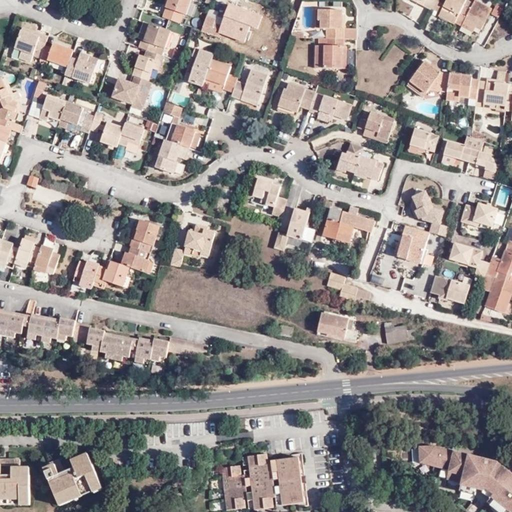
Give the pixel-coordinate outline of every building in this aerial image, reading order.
[(168,0),(163,17),(181,24),(184,15),(187,16),(192,0),(168,0)] [(423,6),(431,10),(432,9),(435,3),(436,0),(411,0),(417,3),(418,0),(421,0),(425,2),(423,6)] [(435,3),(432,9),(440,14),(447,0),(442,0),(440,5),(435,3)] [(439,16),(454,24),(455,23),(467,0),(447,0),(440,14),(439,16)] [(471,0),(467,0),(455,23),(474,33),(476,28),(481,31),(493,9),(476,0),(475,0),(475,2),(471,0)] [(496,4),(491,16),(499,20),(504,8),(496,4)] [(231,39),(247,44),(256,14),(228,6),(224,19),(235,22),(231,39)] [(427,28),(433,13),(418,7),(412,23),(427,28)] [(326,38),(345,39),(345,29),(343,29),(343,11),(319,10),(318,20),(321,20),(321,29),(326,29),(326,38)] [(202,31),(201,32),(219,38),(223,26),(215,23),(216,19),(207,16),(202,31)] [(147,50),(163,56),(172,32),(144,22),(140,33),(144,35),(146,36),(145,40),(142,39),(139,47),(147,50)] [(40,37),(41,34),(23,28),(22,30),(40,37)] [(41,59),(46,46),(49,37),(41,34),(40,37),(22,30),(13,56),(31,62),(33,56),(41,59)] [(326,38),(319,38),(319,46),(316,46),(315,69),(342,69),(343,58),(347,58),(347,46),(345,46),(345,39),(326,38)] [(72,58),(74,51),(54,44),(52,48),(46,46),(41,59),(40,61),(47,63),(48,60),(69,67),(71,60),(72,58)] [(197,59),(200,50),(195,48),(192,57),(197,59)] [(159,71),(164,56),(163,56),(147,50),(145,57),(141,55),(139,61),(134,76),(135,77),(149,81),(153,69),(159,71)] [(213,60),(215,55),(200,50),(197,59),(192,57),(187,72),(192,74),(190,82),(204,87),(206,80),(213,60)] [(69,67),(66,76),(90,84),(99,59),(91,57),(90,59),(81,56),(79,60),(78,62),(71,60),(69,67)] [(232,66),(213,60),(206,80),(225,86),(224,90),(233,93),(237,81),(239,77),(229,74),(232,66)] [(448,93),(450,74),(442,73),(425,61),(410,82),(426,94),(429,90),(448,93)] [(237,81),(233,93),(232,96),(241,100),(242,96),(259,102),(269,74),(252,69),(247,84),(237,81)] [(498,71),(497,80),(497,82),(504,84),(506,72),(498,71)] [(184,80),(190,82),(192,74),(187,72),(184,80)] [(448,93),(446,101),(460,102),(460,98),(477,100),(480,81),(473,80),(473,77),(450,74),(448,93)] [(143,108),(152,82),(149,81),(135,77),(133,84),(126,81),(124,86),(118,84),(113,98),(143,108)] [(477,100),(476,103),(484,104),(483,108),(506,111),(508,92),(510,84),(504,84),(497,82),(497,80),(487,79),(487,82),(480,81),(477,100)] [(206,80),(204,87),(223,93),(224,90),(225,86),(206,80)] [(41,104),(47,84),(40,81),(32,101),(41,104)] [(426,94),(410,82),(407,86),(423,98),(426,94)] [(301,107),(310,110),(316,93),(316,92),(289,83),(287,89),(285,89),(277,110),(297,117),(301,107)] [(155,86),(152,108),(162,110),(166,88),(155,86)] [(15,101),(21,98),(18,91),(13,94),(11,87),(8,88),(7,88),(10,95),(11,94),(15,101)] [(0,118),(3,119),(15,123),(18,112),(17,111),(21,98),(15,101),(11,94),(10,95),(7,88),(0,91),(0,100),(0,101),(4,108),(0,110),(0,118)] [(173,99),(188,104),(190,97),(175,93),(173,99)] [(316,93),(310,110),(319,113),(320,111),(332,115),(348,121),(353,106),(316,93)] [(49,118),(61,122),(68,102),(48,95),(40,120),(48,122),(49,118)] [(242,96),(241,100),(258,105),(259,102),(242,96)] [(61,122),(59,127),(66,129),(69,122),(79,125),(85,108),(68,102),(61,122)] [(180,118),(184,108),(166,102),(163,112),(174,116),(180,118)] [(320,111),(319,113),(317,119),(329,123),(332,115),(320,111)] [(96,116),(91,131),(98,133),(99,129),(101,124),(104,115),(97,112),(96,116)] [(378,136),(389,140),(396,121),(371,112),(368,121),(366,128),(379,133),(378,136)] [(81,131),(89,134),(91,131),(96,116),(88,114),(81,131)] [(178,125),(180,118),(174,116),(172,123),(178,125)] [(357,128),(365,131),(366,128),(368,121),(360,118),(357,128)] [(0,140),(7,143),(12,130),(21,134),(23,126),(15,123),(3,119),(1,125),(0,124),(0,140)] [(69,122),(66,129),(76,133),(79,125),(69,122)] [(101,142),(118,148),(119,144),(125,128),(108,122),(107,126),(105,131),(101,142)] [(180,126),(195,131),(196,127),(181,122),(180,126)] [(484,122),(483,130),(496,131),(497,123),(484,122)] [(145,129),(126,123),(125,128),(119,144),(127,147),(126,150),(137,154),(140,147),(145,129)] [(166,140),(172,142),(178,125),(172,123),(166,140)] [(180,126),(178,125),(172,142),(190,148),(196,133),(196,132),(195,131),(180,126)] [(388,144),(389,140),(378,136),(379,133),(366,128),(365,131),(364,136),(388,144)] [(419,148),(435,153),(440,136),(416,129),(411,146),(419,148)] [(472,138),(476,139),(483,142),(486,134),(475,130),(472,138)] [(190,148),(196,150),(202,135),(196,133),(190,148)] [(456,156),(470,160),(476,139),(472,138),(467,136),(465,145),(449,140),(444,155),(455,158),(456,156)] [(477,162),(476,164),(486,167),(485,170),(496,173),(497,171),(492,155),(482,152),(484,142),(483,142),(476,139),(470,160),(477,162)] [(186,160),(190,148),(172,142),(166,140),(165,140),(156,168),(170,173),(175,173),(180,158),(186,160)] [(362,157),(365,147),(351,143),(347,154),(343,153),(341,158),(333,162),(337,170),(346,173),(347,171),(356,174),(362,157)] [(417,155),(419,148),(411,146),(409,152),(417,155)] [(453,166),(455,158),(444,155),(442,163),(453,166)] [(356,174),(355,175),(366,179),(367,177),(379,181),(384,164),(362,157),(356,174)] [(494,180),(496,173),(485,170),(484,176),(494,180)] [(30,176),(27,186),(36,189),(40,179),(30,176)] [(285,210),(288,200),(278,197),(281,187),(273,184),(274,182),(259,178),(253,197),(268,200),(266,205),(275,207),(285,210)] [(419,210),(416,211),(420,219),(423,218),(423,220),(425,220),(433,223),(430,233),(447,237),(450,228),(439,225),(443,212),(434,209),(425,192),(415,196),(416,197),(414,198),(419,210)] [(478,209),(467,205),(462,222),(480,227),(481,225),(493,228),(498,209),(479,204),(478,209)] [(357,216),(359,208),(351,206),(349,213),(332,208),(324,236),(351,244),(355,228),(371,233),(374,220),(357,216)] [(283,217),(285,210),(275,207),(273,214),(283,217)] [(312,243),(315,231),(306,228),(310,213),(295,209),(288,235),(279,233),(275,247),(285,250),(288,236),(312,243)] [(134,247),(149,253),(152,246),(154,247),(161,226),(141,220),(138,230),(132,247),(134,247)] [(204,252),(210,253),(216,233),(208,231),(208,228),(197,225),(195,233),(194,238),(189,236),(186,246),(194,248),(193,253),(203,256),(204,252)] [(430,233),(406,226),(404,234),(405,235),(398,257),(421,264),(430,233)] [(35,269),(36,266),(41,250),(34,248),(35,246),(36,243),(24,239),(20,249),(19,252),(15,264),(27,268),(28,266),(35,269)] [(14,244),(2,240),(0,247),(0,266),(6,269),(13,271),(15,265),(15,264),(19,252),(13,249),(13,247),(14,244)] [(493,256),(490,264),(486,274),(496,278),(485,306),(510,315),(511,308),(511,304),(510,304),(511,296),(511,240),(509,240),(502,260),(493,256)] [(474,277),(484,280),(486,274),(490,264),(481,261),(484,252),(456,244),(451,260),(478,268),(474,277)] [(47,273),(54,275),(60,257),(53,255),(54,252),(55,250),(42,246),(42,248),(41,250),(36,266),(48,270),(47,273)] [(202,259),(203,256),(193,253),(194,248),(186,246),(185,251),(184,254),(202,259)] [(150,261),(152,254),(149,253),(134,247),(132,254),(129,254),(126,253),(122,265),(131,268),(144,272),(148,260),(150,261)] [(171,265),(181,268),(184,254),(185,251),(175,248),(171,265)] [(425,255),(423,266),(432,268),(434,256),(425,255)] [(94,285),(100,266),(101,265),(88,261),(87,263),(87,266),(79,263),(74,281),(81,283),(82,281),(94,285)] [(122,265),(110,261),(109,261),(107,268),(100,266),(94,285),(103,288),(105,281),(125,288),(131,268),(122,265)] [(46,275),(47,273),(48,270),(36,266),(35,269),(34,271),(46,275)] [(330,277),(345,281),(346,277),(332,272),(330,277)] [(436,276),(431,293),(439,296),(438,299),(447,301),(448,300),(465,305),(471,285),(453,280),(452,281),(436,276)] [(358,288),(344,284),(345,281),(330,277),(328,286),(342,290),(339,300),(354,304),(358,288)] [(80,286),(92,290),(94,285),(82,281),(81,283),(80,286)] [(354,304),(368,307),(372,293),(358,288),(354,304)] [(0,328),(5,330),(14,332),(20,333),(21,327),(27,328),(26,331),(36,334),(41,335),(50,337),(56,338),(56,334),(59,322),(29,316),(29,318),(0,311),(0,328)] [(327,336),(345,339),(356,341),(357,331),(347,329),(349,319),(322,313),(318,332),(328,334),(327,336)] [(60,317),(59,322),(56,334),(65,335),(71,337),(75,321),(75,320),(60,317)] [(89,324),(75,321),(71,337),(71,340),(86,343),(89,328),(89,324)] [(291,336),(293,328),(282,325),(281,334),(291,336)] [(104,331),(89,328),(86,343),(91,344),(90,348),(105,352),(113,354),(122,356),(128,357),(129,351),(135,352),(134,356),(141,358),(147,359),(148,354),(149,354),(152,343),(138,340),(137,343),(103,335),(104,331)] [(408,330),(386,333),(388,344),(410,340),(408,330)] [(154,339),(152,343),(149,354),(158,356),(165,357),(167,351),(203,359),(206,345),(169,337),(168,342),(154,339)] [(511,511),(511,472),(511,471),(499,461),(488,458),(435,445),(419,445),(420,462),(449,469),(447,479),(461,483),(461,484),(484,490),(485,488),(489,489),(494,494),(492,497),(510,511),(511,511)] [(99,490),(99,479),(87,453),(70,460),(73,467),(65,470),(59,457),(45,463),(46,467),(43,468),(61,504),(92,489),(94,493),(99,490)] [(276,482),(274,464),(270,464),(269,455),(250,457),(252,467),(252,471),(255,487),(255,493),(258,510),(258,511),(277,510),(275,499),(278,499),(277,488),(276,482)] [(18,459),(11,458),(11,464),(11,474),(0,474),(0,464),(0,458),(0,502),(21,502),(21,503),(29,503),(28,465),(18,465),(18,459)] [(300,459),(280,460),(282,481),(283,488),(285,504),(286,507),(307,505),(300,459)] [(282,481),(280,460),(274,461),(274,464),(276,482),(282,481)] [(246,500),(249,500),(249,494),(248,488),(246,477),(243,477),(242,468),(224,469),(230,511),(247,510),(246,500)] [(255,487),(252,471),(246,472),(246,477),(248,488),(255,487)] [(279,505),(285,504),(283,488),(277,488),(278,499),(279,505)] [(251,510),(258,510),(255,493),(249,494),(249,500),(251,510)]
